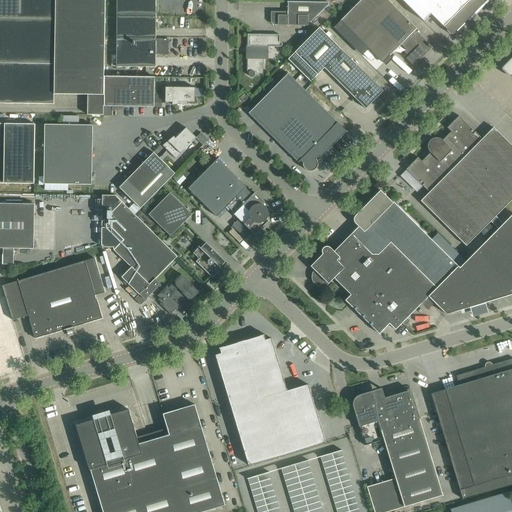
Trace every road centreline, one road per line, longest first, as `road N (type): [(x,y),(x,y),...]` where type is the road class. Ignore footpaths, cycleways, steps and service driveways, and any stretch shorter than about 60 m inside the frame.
road 1 (unclassified): [(255,275),(335,355),(355,363),(511,321)]
road 2 (unclassified): [(255,275),(186,338),(5,395)]
road 3 (unclassified): [(314,214),(511,17)]
road 4 (unclassified): [(314,214),(225,124),(221,0)]
road 5 (unknown): [(186,338),(233,507)]
road 6 (unclassified): [(40,511),(5,395)]
